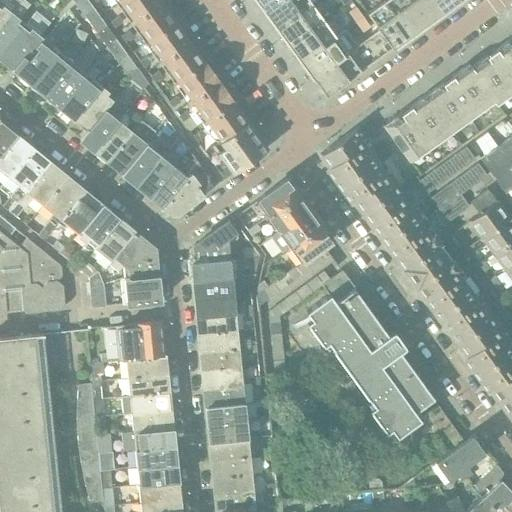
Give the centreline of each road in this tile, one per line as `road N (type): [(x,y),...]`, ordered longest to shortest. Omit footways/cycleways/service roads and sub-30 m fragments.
road 1 (residential): [(174,241),(197,511)]
road 2 (residential): [(312,135),(502,0)]
road 3 (residential): [(0,98),(174,241)]
road 4 (residential): [(511,454),(396,297)]
road 5 (residential): [(396,297),(291,154)]
road 6 (residential): [(312,135),(212,0)]
road 7 (residential): [(291,154),(174,241)]
road 8 (residential): [(396,297),(511,211)]
